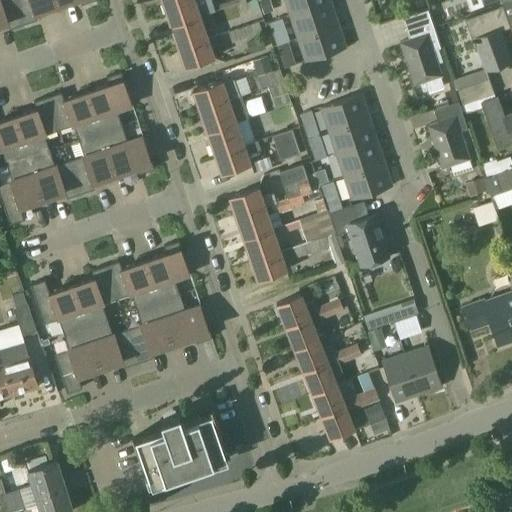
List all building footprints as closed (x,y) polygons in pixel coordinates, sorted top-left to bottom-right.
[(0,0),(0,22),(7,21),(9,29),(23,24),(15,0),(0,0)] [(15,0),(23,24),(37,19),(35,11),(57,4),(55,0),(15,0)] [(178,0),(164,5),(171,26),(199,16),(199,15),(215,10),(211,1),(196,7),(193,0),(178,0)] [(241,1),(240,0),(231,0),(216,6),(217,9),(241,1)] [(247,0),(251,10),(260,7),(257,0),(247,0)] [(259,0),(263,13),(274,9),(270,0),(259,0)] [(286,0),(292,17),(333,4),(331,0),(286,0)] [(427,10),(424,0),(418,0),(411,2),(414,14),(427,10)] [(503,5),(508,21),(511,19),(511,0),(506,0),(501,2),(503,5)] [(341,27),(333,4),(292,17),(300,40),(341,27)] [(508,21),(503,5),(464,19),(473,43),(476,42),(486,69),(510,61),(499,30),(510,27),(508,21)] [(444,86),(440,76),(442,76),(434,52),(441,50),(429,12),(404,20),(411,41),(404,44),(417,84),(425,81),(428,91),(444,86)] [(206,36),(199,16),(171,26),(178,46),(206,36)] [(262,32),(259,20),(228,30),(232,42),(262,32)] [(348,50),(341,27),(300,40),(308,64),(348,50)] [(280,44),(288,42),(290,41),(286,30),(274,34),(277,45),(280,44)] [(246,40),(250,52),(266,47),(262,35),(246,40)] [(214,58),(206,36),(178,46),(185,67),(214,58)] [(281,57),(292,53),(288,42),(280,44),(277,45),(281,57)] [(271,68),(267,56),(252,61),(256,73),(271,68)] [(268,85),(269,88),(284,83),(280,69),(254,78),(258,88),(268,85)] [(109,84),(84,92),(98,133),(122,125),(117,110),(132,105),(121,71),(106,76),(109,84)] [(193,89),(200,111),(242,97),(241,95),(240,95),(234,78),(222,82),(221,80),(193,89)] [(494,93),(489,78),(458,88),(463,104),(479,98),(494,93)] [(284,83),(269,88),(276,108),(291,102),(284,83)] [(62,91),(48,96),(59,129),(74,124),(79,139),(98,133),(84,92),(64,99),(62,91)] [(36,109),(10,117),(25,157),(49,149),(44,134),(59,129),(48,96),(34,101),(36,109)] [(323,109),(331,133),(372,119),(364,96),(323,109)] [(497,96),(481,102),(482,107),(493,136),(497,147),(511,142),(511,141),(511,111),(504,115),(497,96)] [(242,97),(200,111),(207,131),(235,122),(246,118),(245,118),(248,117),(242,97)] [(462,114),(482,107),(481,102),(479,98),(463,104),(459,105),(462,114)] [(459,105),(459,104),(436,112),(440,124),(432,127),(445,168),(470,160),(462,134),(468,131),(462,114),(459,105)] [(6,163),(25,157),(10,117),(0,120),(0,149),(1,149),(6,163)] [(372,119),(331,133),(338,155),(379,142),(372,119)] [(214,152),(242,142),(235,122),(207,131),(214,152)] [(308,138),(320,134),(316,122),(304,126),(308,138)] [(98,133),(113,173),(136,165),(139,173),(154,168),(142,134),(127,140),(122,125),(98,133)] [(300,152),(292,129),(273,135),(280,158),(300,152)] [(113,173),(98,133),(79,139),(83,152),(81,153),(82,156),(69,160),(80,193),(95,188),(92,180),(113,173)] [(322,148),(318,136),(309,139),(313,151),(322,148)] [(242,142),(214,152),(221,173),(250,164),(246,153),(260,148),(257,139),(243,144),(242,142)] [(346,178),(387,165),(379,142),(338,155),(346,178)] [(49,149),(25,157),(39,198),(64,190),(66,198),(80,193),(69,160),(57,163),(57,162),(53,163),(49,149)] [(39,198),(25,157),(6,163),(11,179),(0,182),(0,196),(9,224),(24,218),(20,205),(39,198)] [(483,162),(487,173),(500,169),(496,157),(483,162)] [(303,163),(279,171),(288,199),(320,188),(318,183),(314,170),(306,173),(303,163)] [(387,165),(346,178),(354,202),(394,188),(387,165)] [(314,170),(318,183),(326,180),(322,167),(314,170)] [(511,167),(485,177),(489,189),(491,195),(511,186),(511,167)] [(470,196),(489,189),(485,177),(466,183),(470,196)] [(229,196),(236,217),(277,203),(273,192),(261,196),(257,186),(229,196)] [(236,217),(243,238),(272,228),(279,225),(282,224),(278,212),(306,202),(305,201),(314,198),(318,212),(327,209),(320,188),(288,199),(277,203),(236,217)] [(325,199),(329,211),(342,207),(339,195),(325,199)] [(369,216),(364,200),(342,207),(329,211),(336,234),(349,230),(360,264),(389,255),(375,213),(369,216)] [(497,217),(492,200),(472,206),(478,223),(497,217)] [(282,224),(279,225),(280,229),(283,228),(284,232),(301,226),(307,241),(335,232),(327,209),(318,212),(282,224)] [(272,228),(243,238),(250,258),(279,248),(272,228)] [(335,232),(307,241),(293,246),(296,256),(329,245),(336,265),(345,261),(335,232)] [(166,253),(143,261),(157,301),(179,293),(175,279),(190,274),(178,240),(163,245),(166,253)] [(286,270),(279,248),(250,258),(257,279),(286,270)] [(136,308),(157,301),(143,261),(122,268),(119,260),(104,265),(116,299),(131,294),(136,308)] [(85,326),(106,318),(102,304),(116,299),(104,265),(91,269),(94,277),(70,285),(85,326)] [(63,333),(85,326),(70,285),(49,292),(45,279),(30,284),(44,323),(58,318),(63,333)] [(36,329),(24,289),(12,293),(16,306),(13,307),(22,334),(36,329)] [(185,308),(179,293),(157,301),(171,342),(194,334),(196,342),(211,337),(200,303),(185,308)] [(285,326),(342,303),(339,297),(316,306),(314,300),(305,304),(300,293),(276,303),(285,326)] [(511,339),(511,297),(487,307),(484,299),(463,307),(472,328),(489,321),(498,345),(511,339)] [(157,301),(136,308),(141,321),(138,322),(139,325),(126,329),(138,362),(152,357),(149,349),(171,342),(157,301)] [(285,326),(294,348),(318,338),(314,328),(323,324),(321,319),(344,309),(342,303),(285,326)] [(384,324),(380,310),(364,315),(368,330),(384,324)] [(422,331),(416,314),(394,322),(400,338),(422,331)] [(85,326),(99,366),(121,359),(124,367),(138,362),(126,329),(115,332),(114,331),(111,332),(106,318),(85,326)] [(99,366),(85,326),(63,333),(68,348),(54,353),(67,393),(82,387),(77,374),(99,366)] [(387,346),(381,327),(368,332),(374,350),(387,346)] [(318,338),(294,348),(303,370),(359,348),(357,342),(334,351),(331,345),(322,348),(318,338)] [(0,356),(2,364),(11,393),(13,393),(14,398),(24,395),(23,390),(38,385),(29,356),(28,356),(24,342),(0,348),(0,356)] [(429,345),(405,352),(419,394),(442,386),(429,345)] [(336,357),(303,370),(312,393),(336,383),(332,373),(332,372),(341,369),(338,363),(362,354),(359,348),(336,357)] [(419,394),(405,352),(382,360),(396,401),(419,394)] [(0,396),(11,393),(2,364),(0,364),(0,396)] [(312,393),(320,415),(377,392),(374,386),(352,396),(349,388),(340,392),(336,383),(312,393)] [(379,399),(377,392),(320,415),(329,438),(354,428),(350,418),(359,414),(357,408),(379,399)] [(380,402),(364,409),(370,423),(385,415),(380,402)] [(182,421),(179,412),(176,413),(177,416),(164,421),(163,417),(160,418),(163,428),(133,438),(141,462),(143,462),(151,485),(227,459),(219,435),(221,435),(213,411),(182,421)] [(0,503),(66,484),(58,458),(28,467),(33,484),(5,492),(0,477),(0,503)] [(64,511),(73,509),(66,484),(0,503),(0,511),(13,511),(39,505),(41,511),(64,511)]
